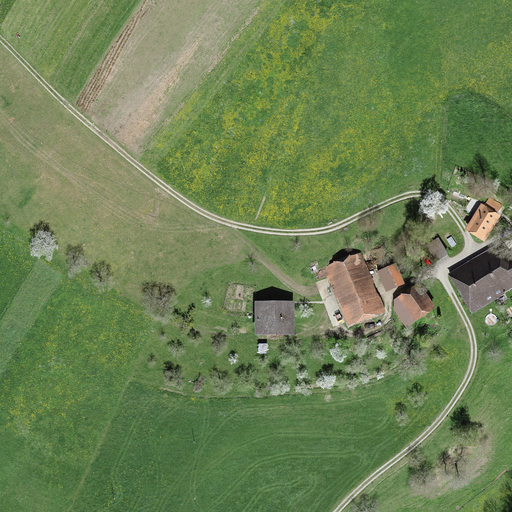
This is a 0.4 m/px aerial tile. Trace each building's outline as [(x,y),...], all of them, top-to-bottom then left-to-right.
[(495,215),(482,207),(471,227),(484,234),(495,215)] [(437,236),(425,243),(434,258),(446,251),(437,236)] [(511,280),(511,261),(508,263),(500,249),(456,275),(473,304),(511,280)] [(362,252),(333,262),(340,284),(337,285),(339,291),(342,290),(351,319),(379,310),(374,296),(371,297),(358,259),(364,258),(362,252)] [(395,266),(383,270),(389,287),(401,283),(395,266)] [(410,292),(422,310),(429,305),(418,287),(410,292)] [(422,310),(410,292),(402,297),(403,299),(393,306),(405,326),(416,319),(414,315),(422,310)] [(259,305),(259,330),(291,330),(291,305),(259,305)]
